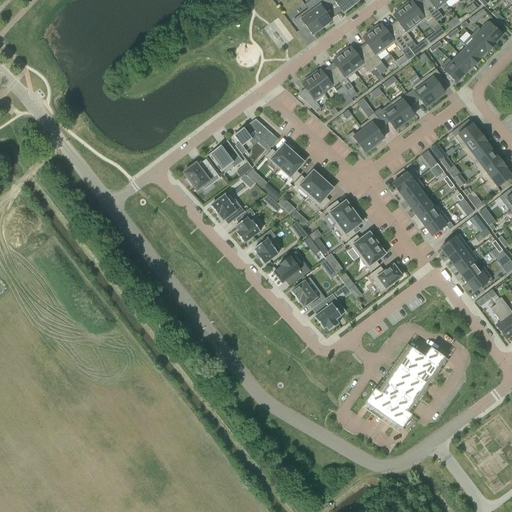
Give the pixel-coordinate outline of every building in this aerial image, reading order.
[(321,28),(331,21),(325,13),(330,9),(323,0),(314,0),(317,3),(307,10),(321,28)] [(323,0),(330,9),(336,5),(342,13),(352,6),(347,0),(323,0)] [(442,0),(426,0),(421,4),(436,23),(442,18),(436,9),(445,3),(442,0)] [(412,2),(408,5),(408,4),(401,8),(416,27),(425,21),(432,30),(438,25),(436,23),(421,4),(416,8),(412,2)] [(468,15),(478,8),(475,4),(465,10),(468,15)] [(401,8),(395,13),(396,14),(393,16),(397,22),(391,26),(406,45),(412,41),(407,34),(416,27),(401,8)] [(483,9),(468,20),(472,25),(486,14),(483,9)] [(305,27),(312,36),(321,28),(307,10),(292,21),(299,31),(305,27)] [(451,30),(460,22),(456,17),(447,24),(451,30)] [(495,45),(494,44),(502,37),(496,31),(497,30),(493,26),(492,27),(487,22),(480,30),(478,28),(478,29),(494,45),(495,45)] [(445,33),(450,30),(446,24),(441,26),(445,33)] [(371,31),(385,50),(394,44),(401,53),(408,48),(406,45),(391,26),(385,31),(381,25),(378,27),(377,26),(371,31)] [(494,45),(478,29),(470,36),(487,53),(494,45)] [(362,39),(366,45),(361,49),(375,69),(380,75),(386,70),(376,57),(385,50),(371,31),(365,36),(365,37),(362,39)] [(480,60),(479,60),(486,53),(487,53),(470,36),(463,44),(479,61),(480,60)] [(479,61),(463,44),(462,45),(466,48),(458,56),(472,68),(479,61)] [(375,69),(361,49),(355,53),(351,48),(348,50),(347,49),(341,54),(355,73),(364,66),(369,73),(375,69)] [(336,68),(331,72),(345,91),(347,94),(353,89),(346,80),(355,73),(341,54),(334,59),(335,60),(332,62),(336,68)] [(471,69),(472,68),(458,56),(451,63),(448,59),(447,60),(464,76),(471,69)] [(440,68),(456,84),(464,76),(447,60),(440,68)] [(435,70),(420,81),(435,101),(441,97),(440,96),(444,93),(438,86),(444,82),(435,70)] [(320,71),(317,73),(317,72),(311,77),(323,94),(332,87),(338,96),(345,91),(344,90),(331,72),(325,76),(320,71)] [(323,94),(311,77),(304,82),(304,83),(301,85),(306,91),(298,97),(315,112),(319,107),(315,102),(325,96),(323,94)] [(419,100),(425,108),(429,105),(435,101),(420,81),(411,89),(412,91),(406,95),(414,104),(419,100)] [(408,109),(414,104),(406,95),(401,99),(399,97),(390,104),(404,124),(410,119),(414,116),(408,109)] [(399,128),(404,124),(390,104),(389,104),(392,108),(383,115),(382,113),(376,117),(373,114),(383,127),(389,123),(394,130),(398,128),(399,128)] [(347,111),(342,115),(346,120),(351,116),(347,111)] [(378,131),(383,127),(373,114),(367,118),(368,120),(359,127),(374,146),(380,142),(379,142),(383,139),(378,131)] [(252,125),(251,123),(233,136),(239,143),(235,146),(241,155),(245,152),(242,147),(257,136),(266,144),(273,136),(257,122),(252,125)] [(461,125),(450,133),(453,138),(460,147),(479,133),(478,133),(471,125),(465,130),(461,125)] [(368,151),(374,146),(359,127),(362,131),(355,136),(352,132),(346,137),(355,145),(357,143),(364,153),(368,150),(368,151)] [(460,147),(467,156),(485,142),(479,133),(460,147)] [(485,143),(485,142),(467,156),(473,164),(491,151),(485,143)] [(283,145),(276,154),(272,150),(266,157),(280,169),(294,154),(290,151),(283,145)] [(232,148),(225,153),(220,146),(209,154),(222,171),(230,165),(233,169),(242,162),(232,148)] [(427,150),(420,156),(431,169),(438,163),(427,150)] [(498,159),(491,151),(473,164),(480,173),(498,159)] [(294,182),(300,175),(296,172),(303,163),(297,157),(294,154),(280,169),(294,182)] [(443,160),(440,162),(446,171),(452,167),(445,158),(443,160)] [(486,182),(505,168),(498,159),(480,173),(486,182)] [(251,169),(247,164),(242,168),(246,173),(251,169)] [(202,174),(196,165),(192,167),(191,166),(186,169),(187,171),(184,174),(188,179),(186,180),(191,186),(192,185),(196,191),(210,181),(212,184),(219,179),(210,168),(202,174)] [(493,191),(511,177),(505,169),(505,168),(486,182),(493,191)] [(417,180),(410,170),(392,184),(398,193),(417,180)] [(307,197),(323,180),(319,177),(313,172),(305,180),(301,177),(294,185),(307,197)] [(456,177),(453,180),(459,188),(465,184),(458,176),(456,177)] [(325,198),(332,189),(326,184),(327,183),(323,180),(307,197),(321,210),(329,201),(325,198)] [(417,180),(398,193),(405,202),(424,188),(417,180)] [(424,189),(424,188),(405,202),(411,211),(428,198),(422,190),(424,189)] [(511,194),(511,195),(508,190),(498,198),(508,211),(511,208),(511,194)] [(235,220),(244,213),(240,207),(235,211),(231,206),(232,205),(225,196),(211,206),(218,216),(218,215),(223,221),(224,220),(228,217),(232,223),(235,220)] [(436,205),(434,206),(428,198),(411,211),(418,219),(437,205),(436,205)] [(460,209),(467,204),(463,199),(460,202),(457,204),(460,209)] [(479,200),(472,205),(476,210),(483,205),(479,200)] [(351,208),(350,209),(345,202),(340,206),(337,202),(326,210),(337,225),(354,212),(351,208)] [(437,205),(418,219),(424,228),(443,214),(437,205)] [(244,213),(235,220),(238,224),(235,227),(238,232),(236,234),(244,244),(260,232),(252,222),(250,223),(248,220),(254,215),(250,209),(244,213)] [(342,236),(340,238),(344,243),(355,234),(352,230),(357,226),(361,223),(356,216),(354,212),(337,225),(335,226),(342,236)] [(431,237),(450,223),(443,214),(424,228),(431,237)] [(495,222),(491,217),(485,222),(488,227),(495,222)] [(480,234),(486,230),(481,224),(476,228),(480,234)] [(486,239),(490,235),(486,230),(481,233),(486,239)] [(275,238),(270,231),(255,242),(258,246),(254,249),(257,254),(256,255),(259,259),(263,265),(278,254),(269,242),(275,238)] [(356,236),(347,243),(358,258),(377,244),(374,240),(369,233),(360,240),(356,236)] [(459,235),(440,249),(447,258),(465,244),(459,235)] [(314,245),(308,238),(303,242),(309,249),(314,245)] [(375,261),(385,255),(380,248),(377,244),(358,258),(369,273),(379,266),(375,261)] [(465,244),(447,258),(453,266),(472,252),(465,244)] [(460,275),(478,261),(472,252),(453,266),(460,275)] [(297,281),(310,272),(305,266),(300,270),(290,256),(278,265),(280,267),(273,273),(282,284),(285,282),(293,276),(297,281)] [(511,264),(506,256),(497,263),(506,275),(507,276),(511,272),(511,264)] [(331,277),(335,274),(324,261),(320,265),(331,277)] [(479,262),(478,261),(460,275),(466,284),(485,270),(484,269),(481,272),(475,264),(479,262)] [(398,270),(397,271),(393,266),(384,273),(380,268),(369,276),(381,292),(401,277),(401,276),(402,275),(398,270)] [(473,293),(492,279),(485,270),(466,284),(473,293)] [(304,282),(291,292),(298,302),(299,302),(303,308),(311,302),(314,307),(319,304),(325,300),(321,294),(315,298),(304,282)] [(374,300),(368,289),(358,294),(364,306),(374,300)] [(492,290),(487,293),(492,299),(496,296),(492,290)] [(325,300),(319,304),(324,310),(316,316),(314,318),(323,330),(325,328),(328,332),(338,325),(335,321),(340,316),(334,308),(339,305),(332,294),(325,300)] [(486,294),(482,298),(485,303),(490,299),(486,294)] [(500,298),(494,303),(511,326),(511,313),(500,298)] [(496,305),(490,309),(500,322),(495,326),(506,340),(511,334),(511,326),(494,303),(496,305)] [(424,357),(435,365),(441,357),(441,356),(430,348),(424,357)] [(417,367),(424,357),(414,350),(413,351),(407,360),(417,367)] [(435,365),(424,357),(417,367),(428,375),(435,365)] [(411,376),(417,367),(407,360),(401,369),(411,376)] [(422,383),(428,375),(417,367),(411,376),(422,383)] [(401,369),(395,377),(405,384),(411,376),(401,369)] [(388,372),(385,377),(384,377),(391,382),(388,387),(398,393),(405,384),(395,377),(392,375),(388,372)] [(405,384),(416,392),(422,383),(411,376),(405,384)] [(398,393),(409,401),(416,392),(405,384),(398,393)] [(392,402),(398,393),(388,387),(385,391),(378,386),(375,390),(384,397),(392,402)] [(377,407),(384,397),(375,390),(374,389),(367,400),(371,404),(367,411),(372,414),(375,410),(377,407)] [(398,393),(392,402),(401,408),(403,410),(409,401),(398,393)] [(384,397),(377,407),(384,413),(392,402),(384,397)] [(392,402),(384,413),(394,419),(401,408),(392,402)] [(394,419),(392,422),(389,426),(394,430),(399,423),(403,426),(411,415),(406,412),(403,410),(401,408),(394,419)] [(511,462),(495,475),(503,486),(511,479),(511,462)]
